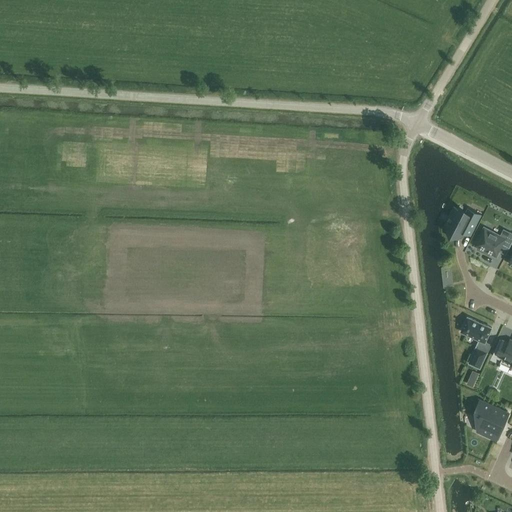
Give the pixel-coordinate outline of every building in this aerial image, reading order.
[(465,213),(454,207),(450,215),(454,218),(450,225),(446,225),(448,236),(455,235),(458,236),(462,229),(464,230),(463,231),(471,235),(482,214),(468,207),(465,213)] [(509,249),(511,242),(511,233),(508,231),(505,238),(484,227),(475,245),(478,246),(477,249),(485,253),(486,251),(497,256),(502,246),(509,249)] [(468,318),(461,331),(480,340),(469,363),(480,368),(487,352),(482,349),(491,329),(492,327),(491,327),(469,317),(468,316),(467,318),(468,318)] [(511,340),(511,339),(509,343),(500,339),(492,355),(502,360),(503,358),(511,361),(511,364),(511,367),(511,340)] [(499,429),(501,430),(509,413),(482,400),(477,411),(481,412),(480,414),(481,414),(479,420),(485,422),(481,432),(495,438),(499,429)]
